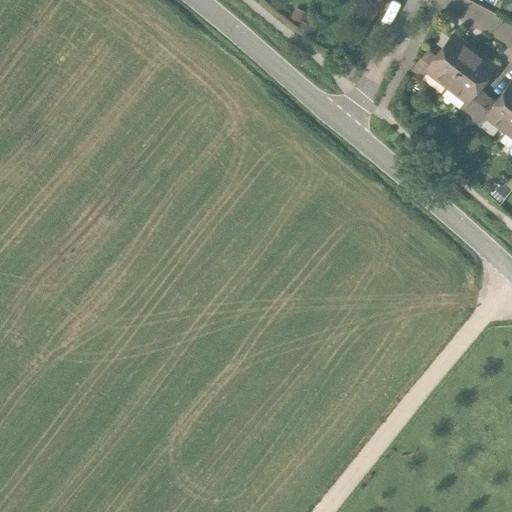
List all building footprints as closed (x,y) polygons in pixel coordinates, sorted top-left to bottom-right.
[(428,69),(449,85),(477,50),(456,34),(438,56),(428,69)] [(418,61),(428,69),(438,56),(428,48),(418,61)] [(497,65),(477,50),(449,85),(469,101),(480,87),(497,65)] [(488,116),(508,132),(511,127),(511,85),(499,102),(488,116)] [(499,102),(480,87),(469,101),(464,107),(475,116),(472,119),(481,126),(488,116),(499,102)]
